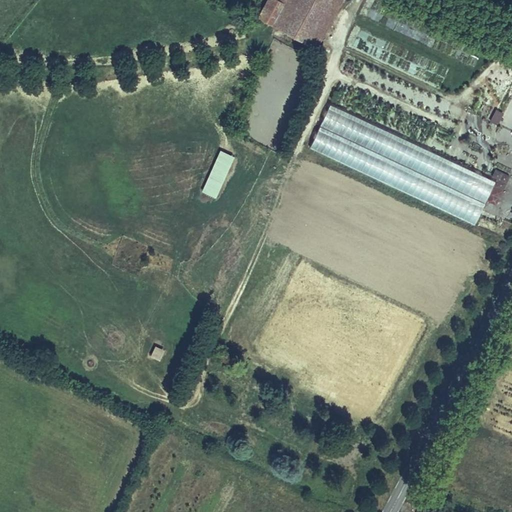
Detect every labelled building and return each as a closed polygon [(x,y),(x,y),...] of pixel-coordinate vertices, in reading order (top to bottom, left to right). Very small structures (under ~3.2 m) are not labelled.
[(269,0),(260,19),(275,26),(287,0),(269,0)] [(287,0),(275,26),(317,47),(339,0),(287,0)] [(446,157),(330,103),(312,144),(476,220),(478,215),(495,179),(446,157)] [(497,124),(504,111),(494,107),(488,119),(497,124)] [(216,196),(235,154),(220,147),(201,189),(216,196)] [(160,359),(165,349),(155,344),(150,355),(160,359)]
